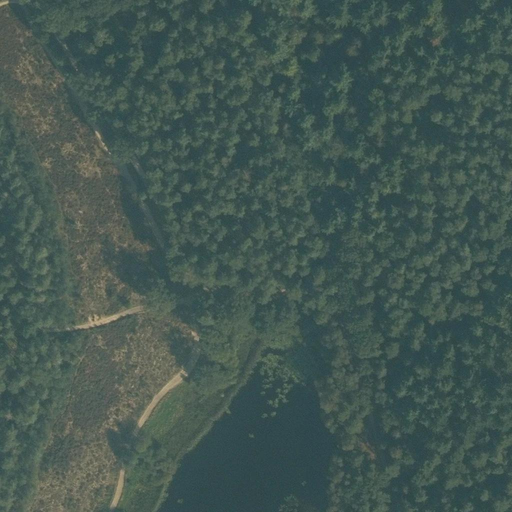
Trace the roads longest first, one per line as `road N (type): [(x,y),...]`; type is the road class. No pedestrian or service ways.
road 1 (track): [(34,0),(200,281),(280,296)]
road 2 (track): [(280,296),(326,299),(346,316),(388,469),(390,511)]
road 3 (track): [(111,511),(134,435),(196,357),(200,334),(190,295)]
road 4 (track): [(16,338),(20,262),(0,209)]
